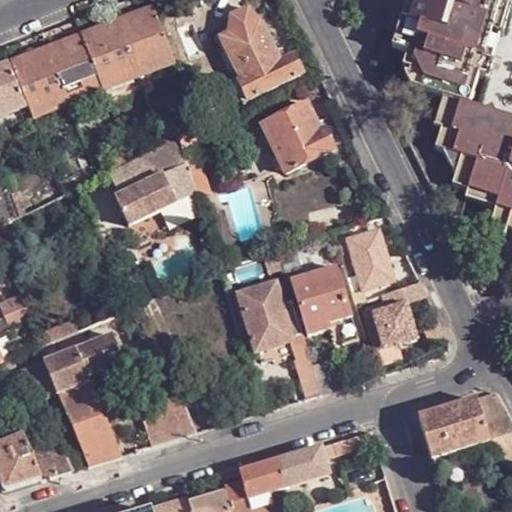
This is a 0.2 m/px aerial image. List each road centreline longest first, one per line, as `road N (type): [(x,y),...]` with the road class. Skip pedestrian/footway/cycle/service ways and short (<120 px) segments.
road 1 (residential): [(311,0),(476,340)]
road 2 (residential): [(38,511),(388,404)]
road 3 (residential): [(388,404),(458,383),(473,372),(476,340)]
